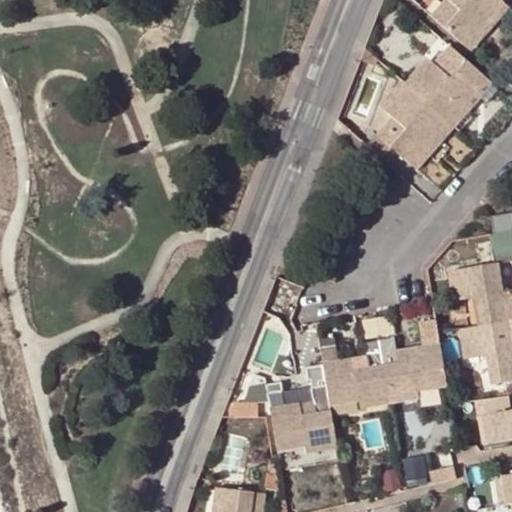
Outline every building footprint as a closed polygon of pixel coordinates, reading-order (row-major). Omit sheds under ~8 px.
[(445,0),(432,15),(466,44),(505,2),(502,0),(445,0)] [(505,2),(466,44),(472,50),(511,7),(505,2)] [(440,66),(455,48),(450,43),(434,61),(440,66)] [(378,60),(365,48),(360,61),(375,67),(378,60)] [(449,122),(488,77),(455,48),(440,66),(434,61),(430,58),(407,86),(449,122)] [(449,122),(455,127),(494,83),(488,77),(449,122)] [(379,104),(386,110),(407,86),(400,80),(379,104)] [(412,163),(449,122),(407,86),(386,110),(394,117),(376,136),(368,146),(382,158),(401,175),(412,163)] [(449,122),(412,163),(418,168),(455,127),(449,122)] [(374,166),(334,211),(310,272),(334,282),(357,225),(393,184),(374,166)] [(511,212),(493,215),(495,233),(511,229),(511,212)] [(511,243),(511,229),(495,233),(490,234),(492,246),(511,243)] [(482,324),(508,320),(511,319),(511,289),(510,290),(505,260),(511,258),(511,243),(492,246),(494,262),(451,270),(456,300),(478,298),(482,324)] [(413,360),(398,362),(397,351),(395,338),(379,340),(389,402),(420,397),(418,389),(446,385),(435,318),(421,320),(425,346),(411,349),(413,360)] [(509,394),(511,393),(511,342),(511,336),(508,320),(482,324),(460,327),(465,358),(487,354),(493,383),(508,381),(509,394)] [(360,400),(361,406),(389,402),(379,340),(365,343),(369,367),(355,369),(353,359),(337,362),(333,335),(319,338),(327,386),(330,405),(360,400)] [(413,360),(411,349),(397,351),(398,362),(413,360)] [(313,390),(314,401),(316,413),(301,414),(299,404),(284,406),(282,394),(280,382),(266,384),(277,448),(305,445),(306,451),(337,447),(330,405),(327,386),(312,388),(313,390)] [(314,401),(313,390),(282,394),(284,406),(299,404),(314,401)] [(492,411),(496,441),(511,438),(511,393),(509,394),(483,398),(485,413),(492,411)] [(301,414),(316,413),(314,401),(299,404),(301,414)] [(228,416),(258,416),(258,402),(234,402),(228,416)] [(476,414),(482,444),(496,441),(492,411),(485,413),(476,414)] [(511,473),(503,475),(507,503),(511,502),(511,473)] [(507,503),(503,475),(495,477),(500,504),(507,503)] [(251,511),(253,491),(216,486),(212,511),(251,511)] [(251,511),(262,511),(266,493),(253,491),(251,511)]
